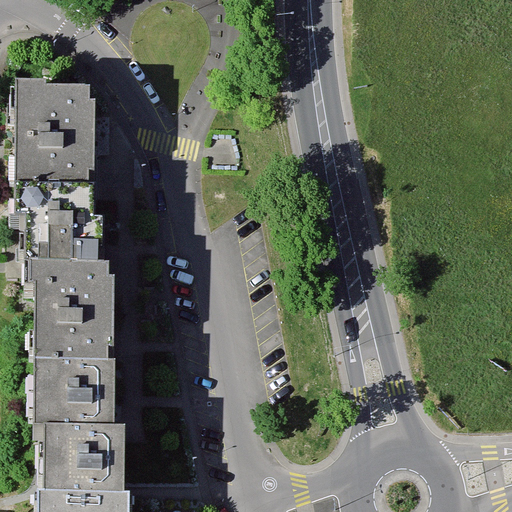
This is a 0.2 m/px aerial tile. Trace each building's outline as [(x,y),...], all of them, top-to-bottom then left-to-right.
[(44,100),(7,99),(6,129),(12,129),(12,161),(7,161),(6,188),(14,188),(14,197),(87,198),(87,189),(93,189),(93,112),(87,112),(87,104),(44,103),(44,100)] [(14,197),(10,197),(9,232),(18,232),(18,271),(24,271),(24,289),(106,289),(106,274),(94,274),(94,263),(100,263),(100,230),(92,229),(93,198),(87,198),(14,197)] [(24,289),(19,289),(19,306),(33,305),(33,342),(27,342),(27,368),(33,368),(33,382),(108,382),(108,360),(114,360),(114,289),(106,289),(24,289)] [(108,382),(33,382),(33,398),(28,398),(28,431),(33,431),(33,444),(40,444),(115,443),(115,382),(108,382)] [(115,443),(40,444),(41,505),(123,505),(123,443),(115,443)]
